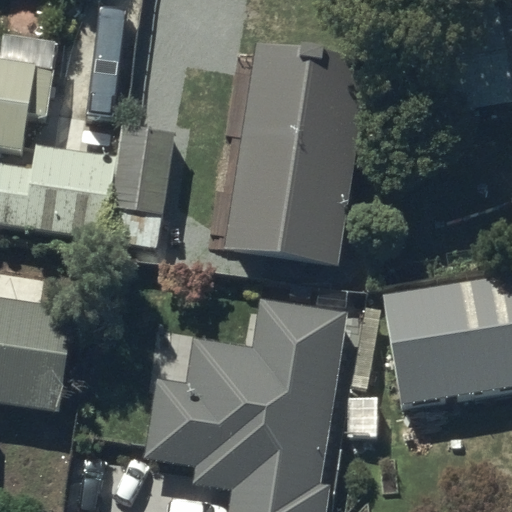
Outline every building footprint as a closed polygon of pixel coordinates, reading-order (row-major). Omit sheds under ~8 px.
[(4,65),(0,64),(0,150),(25,153),(28,121),(43,122),(47,81),(57,82),(60,48),(7,43),(4,65)] [(349,277),(373,88),(254,72),(229,262),(349,277)] [(0,158),(0,161),(0,221),(159,243),(174,130),(125,123),(120,157),(37,146),(35,163),(0,158)] [(0,397),(69,408),(84,304),(41,297),(45,271),(0,264),(0,397)] [(511,271),(386,290),(403,409),(511,393),(511,271)] [(188,378),(160,374),(148,454),(196,461),(193,482),(232,488),(228,511),(321,511),(325,491),(317,490),(345,308),(261,296),(254,342),(195,333),(188,378)]
